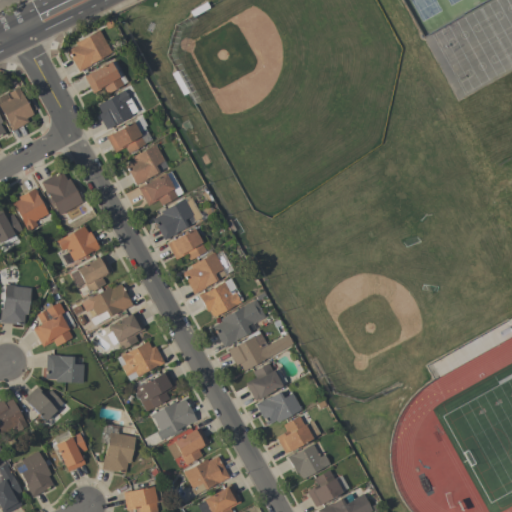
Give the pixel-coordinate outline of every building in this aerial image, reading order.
[(110,53),(98,31),(64,49),(77,71),(110,53)] [(103,87),(105,93),(124,85),(113,61),(82,75),(90,92),(103,87)] [(0,110),(10,129),(33,117),(17,86),(0,95),(0,110)] [(94,104),(104,127),(135,114),(125,90),(94,104)] [(124,146),(127,152),(151,140),(140,118),(105,135),(113,152),(124,146)] [(122,162),(133,184),(166,167),(154,145),(122,162)] [(79,204),(65,170),(41,180),(55,214),(79,204)] [(146,206),(157,200),(160,205),(181,193),(168,170),(136,188),(146,206)] [(10,201),(25,230),(37,224),(34,219),(46,213),(33,189),(10,201)] [(161,238),(200,220),(190,197),(150,215),(161,238)] [(0,240),(20,230),(11,213),(4,217),(1,211),(0,211),(0,240)] [(60,253),(64,263),(96,251),(87,226),(55,238),(60,253)] [(204,251),(193,228),(165,242),(173,259),(186,253),(189,259),(204,251)] [(180,269),(191,292),(232,273),(221,250),(180,269)] [(74,286),(85,282),(88,291),(103,285),(100,276),(109,272),(104,257),(68,270),(74,286)] [(240,304),(230,280),(198,293),(208,317),(240,304)] [(91,325),(130,306),(119,283),(80,302),(91,325)] [(0,310),(0,321),(23,326),(30,288),(5,284),(0,310)] [(209,323),(221,347),(253,331),(250,324),(263,317),(255,301),(209,323)] [(41,347),(52,341),(54,346),(71,338),(65,327),(70,324),(59,302),(34,314),(39,324),(31,328),(41,347)] [(119,349),(136,342),(133,334),(143,330),(135,313),(104,326),(112,344),(116,342),(119,349)] [(241,370),(291,345),(286,334),(265,345),(259,333),(226,350),(234,365),(238,363),(241,370)] [(161,363),(149,340),(115,358),(127,381),(161,363)] [(82,364),(72,364),(72,356),(45,355),(44,381),(81,382),(82,364)] [(250,371),(254,379),(245,384),(252,400),(280,388),(268,363),(250,371)] [(174,386),(166,370),(132,388),(144,412),(168,399),(164,391),(174,386)] [(49,390),(43,395),(35,387),(22,399),(43,421),(62,404),(49,390)] [(266,427),(299,409),(291,393),(281,398),(278,392),(254,404),(266,427)] [(195,422),(183,397),(149,414),(160,438),(195,422)] [(12,399),(2,403),(1,400),(0,400),(0,435),(0,436),(24,426),(12,399)] [(311,420),(302,425),(298,417),(281,424),(285,432),(275,436),(282,452),(318,436),(311,420)] [(200,457),(196,448),(206,444),(200,428),(166,443),(176,467),(200,457)] [(133,437),(108,432),(100,469),(125,474),(133,437)] [(53,443),(65,472),(83,465),(78,453),(85,450),(78,433),(53,443)] [(298,479),(328,465),(323,454),(318,457),(312,444),(287,456),(298,479)] [(20,459),(25,470),(19,473),(30,496),(53,485),(37,451),(20,459)] [(182,470),(191,493),(226,479),(217,456),(182,470)] [(19,492),(3,461),(0,462),(0,477),(1,480),(0,480),(0,511),(6,511),(20,505),(14,494),(19,492)] [(312,506),(340,493),(329,470),(311,478),(315,486),(305,491),(312,506)] [(230,511),(228,508),(238,503),(229,485),(202,498),(209,511),(230,511)] [(136,511),(156,511),(151,486),(121,492),(125,510),(136,507),(136,511)] [(369,511),(371,511),(362,494),(343,503),(340,498),(316,510),(316,511),(369,511)]
